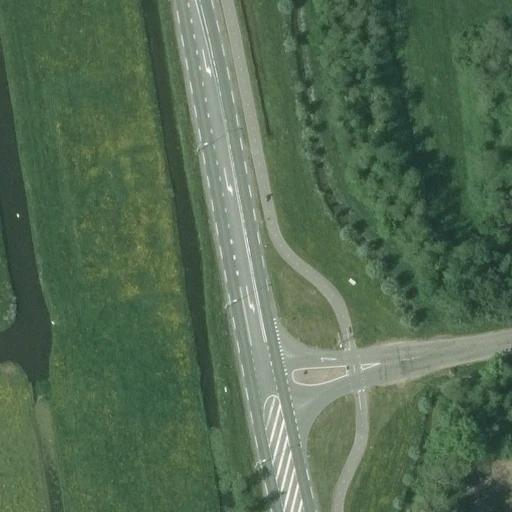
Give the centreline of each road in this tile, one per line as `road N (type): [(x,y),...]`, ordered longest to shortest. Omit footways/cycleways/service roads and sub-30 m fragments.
road 1 (secondary): [(261,367),(189,0)]
road 2 (unclassified): [(354,369),(511,340)]
